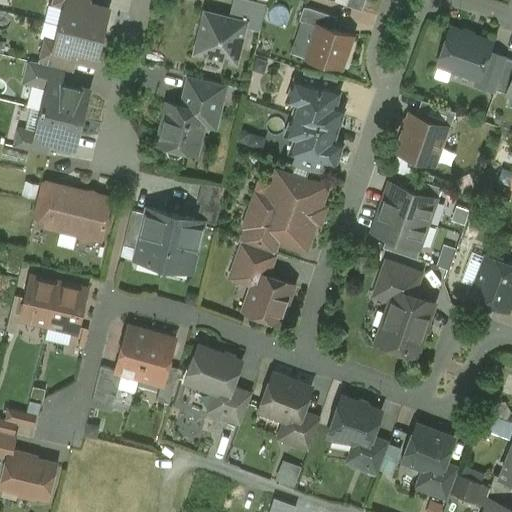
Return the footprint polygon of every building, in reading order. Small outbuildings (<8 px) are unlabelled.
[(87,0),(85,0),(65,0),(60,21),(101,31),(108,5),(87,0)] [(265,0),(231,0),(228,13),(245,18),(244,22),(259,26),(265,0)] [(364,0),(347,0),(346,5),(361,10),(364,0)] [(337,17),(303,5),(299,17),(316,24),(317,23),(333,28),(337,17)] [(228,13),(205,8),(195,48),(235,58),(244,22),(245,18),(228,13)] [(101,31),(60,21),(55,42),(53,48),(76,54),(95,58),(101,31)] [(333,28),(317,23),(316,24),(306,54),(341,67),(352,35),(333,28)] [(490,42),(450,29),(438,63),(477,76),(478,77),(487,51),(490,42)] [(76,54),(53,48),(55,42),(42,39),(37,58),(65,65),(73,67),(76,54)] [(506,57),(487,51),(478,77),(477,76),(474,85),(494,92),(495,89),(506,57)] [(37,58),(29,56),(24,77),(48,83),(49,77),(61,80),(65,65),(37,58)] [(511,59),(506,57),(495,89),(506,93),(511,75),(511,59)] [(337,78),(303,66),(299,78),(333,90),(337,78)] [(225,80),(190,72),(183,103),(204,108),(204,110),(217,113),(225,80)] [(61,80),(49,77),(48,83),(43,102),(42,101),(41,104),(81,114),(88,87),(61,80)] [(299,78),(295,77),(289,96),(300,100),(296,111),(294,111),(294,112),(335,127),(340,114),(330,110),(337,91),(333,90),(299,78)] [(455,111),(421,99),(415,116),(446,126),(445,128),(449,129),(455,111)] [(170,109),(165,112),(158,140),(167,142),(166,146),(169,151),(177,152),(182,150),(183,146),(194,148),(204,110),(204,108),(183,103),(172,100),(170,109)] [(81,114),(41,104),(41,107),(42,108),(36,129),(36,132),(51,136),(74,141),(81,114)] [(335,127),(294,112),(287,130),(299,134),(295,146),(293,145),(292,148),(296,149),(330,161),(333,162),(338,148),(329,145),(335,127)] [(415,116),(410,114),(397,151),(417,158),(419,163),(424,160),(433,163),(445,128),(446,126),(415,116)] [(36,129),(17,124),(13,141),(48,150),(51,136),(36,132),(36,129)] [(330,161),(296,149),(292,161),(326,172),(330,161)] [(326,185),(277,168),(265,201),(266,201),(258,223),(279,231),(278,234),(279,234),(305,244),(326,185)] [(441,187),(407,175),(403,187),(434,198),(437,199),(441,187)] [(55,180),(41,176),(33,211),(46,215),(55,180)] [(224,183),(201,178),(196,198),(200,199),(196,215),(203,216),(215,219),(224,183)] [(111,194),(55,180),(46,215),(45,221),(79,229),(84,236),(91,232),(95,233),(101,234),(105,218),(110,215),(107,210),(111,194)] [(403,187),(390,182),(381,207),(426,222),(434,198),(403,187)] [(265,201),(254,197),(246,219),(258,223),(266,201),(265,201)] [(175,210),(147,203),(146,209),(138,244),(135,254),(163,261),(175,210)] [(146,209),(131,205),(123,240),(138,244),(146,209)] [(426,222),(381,207),(373,231),(386,236),(418,247),(418,246),(426,222)] [(196,215),(175,210),(163,261),(190,268),(203,216),(196,215)] [(246,219),(240,236),(242,237),(274,248),(279,234),(278,234),(279,231),(258,223),(246,219)] [(418,247),(386,236),(382,247),(416,259),(421,247),(418,246),(418,247)] [(274,248),(242,237),(231,266),(255,274),(257,268),(268,272),(276,249),(274,248)] [(511,265),(487,256),(486,258),(488,259),(483,271),(481,270),(472,295),(507,308),(511,294),(511,265)] [(420,273),(386,261),(376,289),(392,295),(394,289),(412,296),(420,273)] [(268,272),(257,268),(255,274),(244,306),(279,318),(292,280),(268,272)] [(58,278),(31,271),(21,313),(48,319),(58,278)] [(85,284),(58,278),(48,319),(76,326),(85,284)] [(412,296),(394,289),(392,295),(376,341),(415,354),(422,333),(424,334),(428,331),(430,326),(428,321),(426,321),(433,303),(412,296)] [(151,327),(128,321),(116,366),(115,367),(122,369),(118,383),(134,387),(138,374),(151,327)] [(174,334),(151,327),(138,374),(160,380),(161,380),(167,361),(174,334)] [(240,358),(203,344),(197,347),(192,359),(195,365),(190,377),(225,390),(227,391),(231,381),(240,358)] [(116,366),(100,361),(93,393),(105,396),(107,389),(116,391),(118,383),(122,369),(115,367),(116,366)] [(178,364),(167,361),(161,380),(160,380),(156,395),(169,399),(178,364)] [(310,385),(272,370),(259,404),(294,417),(298,418),(302,407),(310,385)] [(250,388),(231,381),(227,391),(225,390),(218,410),(239,418),(250,388)] [(379,411),(341,397),(334,414),(339,416),(333,432),(362,443),(367,445),(370,435),(379,411)] [(36,410),(8,404),(5,415),(17,418),(33,422),(36,410)] [(302,407),(298,418),(294,417),(287,435),(308,443),(319,414),(302,407)] [(17,418),(5,415),(0,413),(0,426),(14,430),(17,418)] [(452,438),(416,425),(410,442),(415,444),(409,460),(433,469),(429,479),(435,482),(443,461),(452,438)] [(14,430),(0,426),(0,452),(8,455),(11,445),(12,445),(15,430),(14,430)] [(388,442),(370,435),(367,445),(362,443),(355,463),(377,471),(388,442)] [(12,445),(11,445),(8,455),(2,480),(20,484),(19,489),(35,493),(36,488),(46,491),(54,460),(34,455),(35,451),(29,450),(12,445)] [(511,457),(510,462),(507,461),(500,476),(500,478),(511,482),(511,457)] [(458,467),(443,461),(435,482),(429,479),(425,488),(447,496),(458,467)] [(489,487),(456,474),(449,493),(475,503),(476,501),(488,508),(491,501),(484,498),(489,487)] [(511,482),(500,478),(500,476),(494,474),(489,486),(511,495),(511,482)] [(511,499),(511,495),(489,486),(489,487),(484,498),(491,501),(491,500),(509,507),(511,499)] [(292,511),(297,500),(274,492),(267,511),(268,511),(292,511)] [(511,511),(511,508),(509,507),(491,500),(491,501),(488,508),(486,511),(511,511)]
